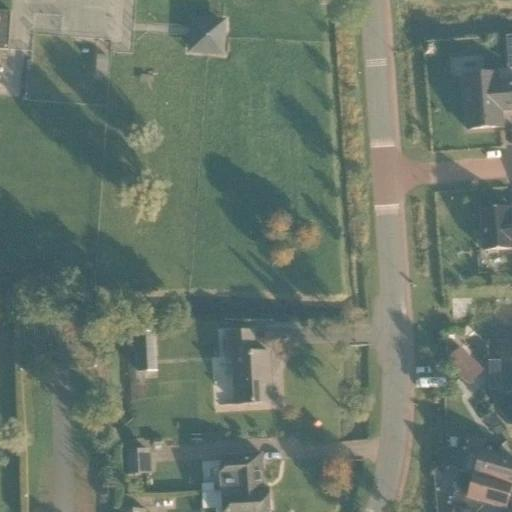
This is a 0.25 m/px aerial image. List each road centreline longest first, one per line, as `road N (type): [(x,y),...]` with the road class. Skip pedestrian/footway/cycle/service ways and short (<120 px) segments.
road 1 (tertiary): [(380,511),(393,441),(384,175)]
road 2 (tertiary): [(384,175),(372,0)]
road 3 (residential): [(384,175),(511,166)]
